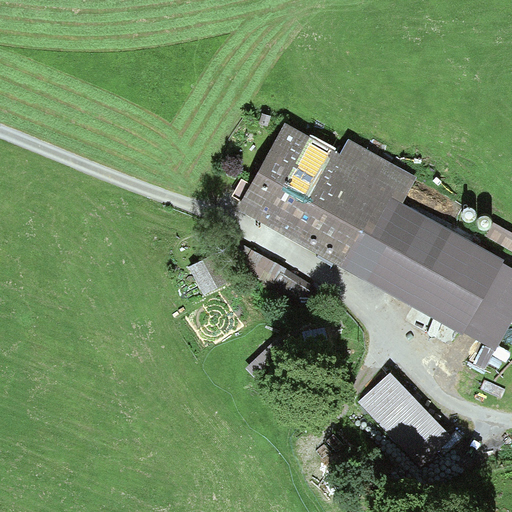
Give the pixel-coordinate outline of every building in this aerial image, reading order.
[(290,134),(250,206),(459,323),(493,262),(379,198),(385,188),(401,197),(413,176),(352,142),(340,162),(290,134)] [(196,270),(206,288),(223,279),(214,261),(196,270)] [(288,295),(291,290),(289,284),(284,281),(278,283),(275,288),(277,294),(282,296),(288,295)] [(301,302),(303,297),(302,292),(297,290),(292,291),(290,296),(291,301),(296,303),(301,302)] [(317,310),(318,305),(316,300),(311,299),(306,301),(304,306),(307,311),(312,313),(317,310)] [(364,401),(421,459),(446,434),(389,376),(364,401)]
